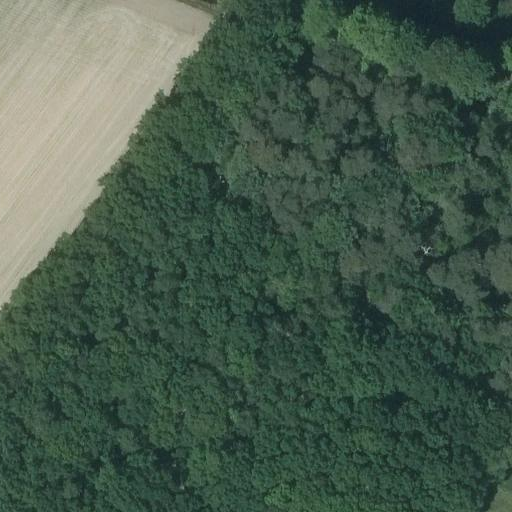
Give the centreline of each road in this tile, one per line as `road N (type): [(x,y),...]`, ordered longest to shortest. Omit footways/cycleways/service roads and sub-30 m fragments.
road 1 (track): [(248,0),(0,349)]
road 2 (unclassified): [(511,76),(285,0)]
